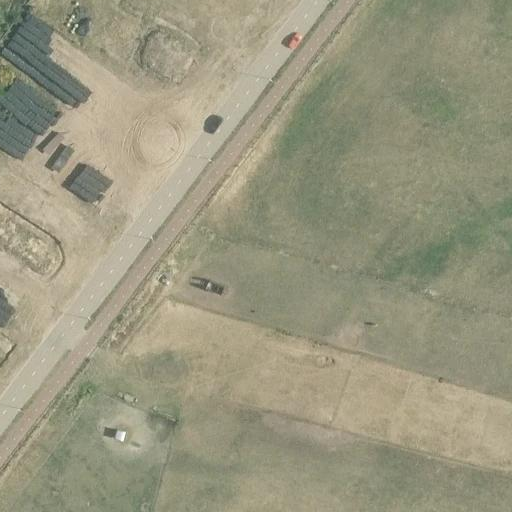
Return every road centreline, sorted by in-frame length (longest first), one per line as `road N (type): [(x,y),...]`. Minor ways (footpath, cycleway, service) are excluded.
road 1 (unknown): [(0,502),(183,246),(298,111),(372,0)]
road 2 (tertiary): [(0,413),(314,0)]
